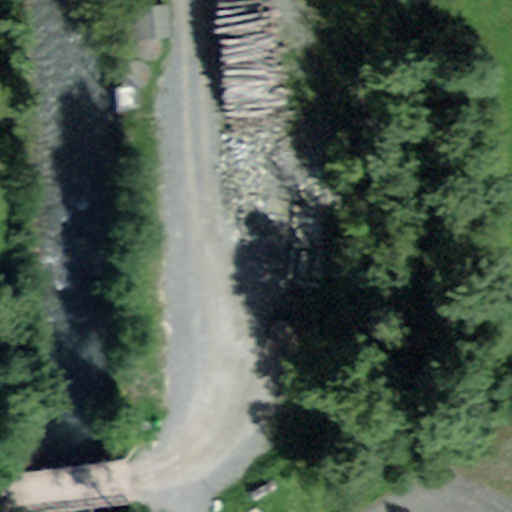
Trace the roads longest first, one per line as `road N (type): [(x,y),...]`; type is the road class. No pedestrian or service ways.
road 1 (track): [(196,0),(202,52),(187,473)]
road 2 (track): [(187,473),(0,492)]
